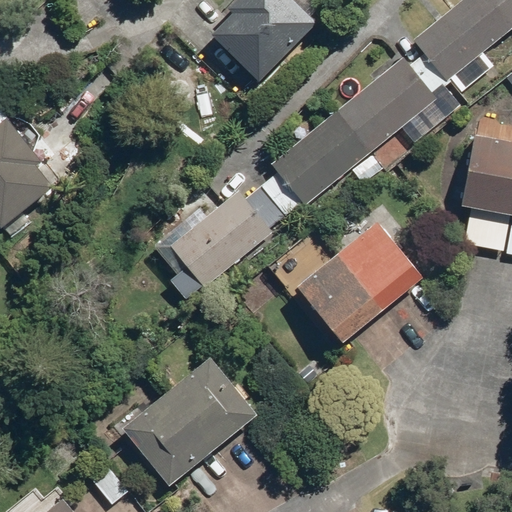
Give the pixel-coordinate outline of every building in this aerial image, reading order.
[(235,11),(214,32),(261,80),(320,22),(299,1),(300,0),(235,0),(229,6),(235,11)] [(511,0),(462,0),(415,39),(449,80),(511,28),(511,0)] [(403,56),(273,163),(308,205),(438,97),(403,56)] [(0,222),(3,227),(54,184),(38,165),(44,160),(7,116),(0,122),(0,222)] [(511,138),(476,132),(462,202),(472,204),(465,244),(511,252),(511,138)] [(240,189),(173,245),(207,286),(274,232),(240,189)] [(378,219),(300,284),(346,340),(425,274),(378,219)] [(213,354),(124,426),(172,484),(261,412),(213,354)] [(108,461),(90,474),(113,505),(131,492),(108,461)] [(77,511),(64,496),(44,511),(77,511)]
